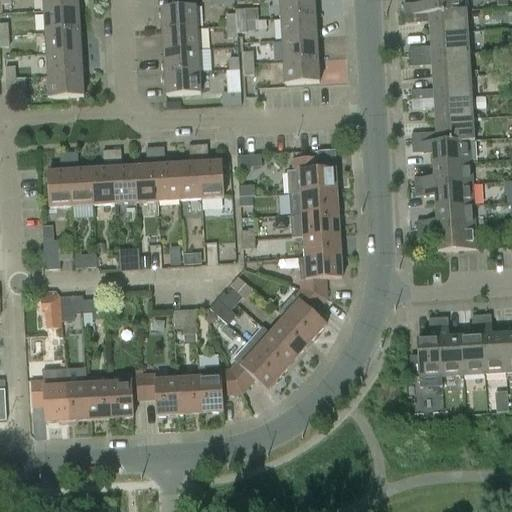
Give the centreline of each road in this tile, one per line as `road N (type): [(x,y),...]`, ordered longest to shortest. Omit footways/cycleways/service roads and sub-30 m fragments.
road 1 (residential): [(379,295),(336,379),(289,426),(232,452),(167,459)]
road 2 (residential): [(373,121),(244,126),(229,117),(141,122),(129,113)]
road 3 (residential): [(207,293),(168,281),(12,288)]
road 4 (residential): [(12,288),(18,467)]
road 5 (residential): [(379,295),(373,121)]
road 6 (residential): [(12,288),(1,121)]
road 7 (residential): [(167,459),(18,467)]
road 8 (residential): [(379,295),(511,288)]
road 9 (residential): [(129,113),(1,121)]
road 10 (residential): [(373,121),(366,0)]
